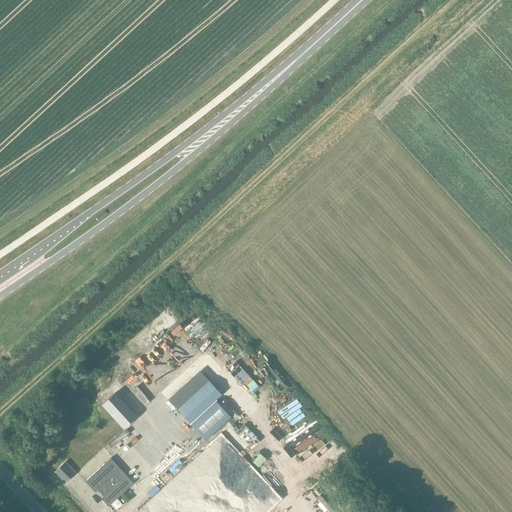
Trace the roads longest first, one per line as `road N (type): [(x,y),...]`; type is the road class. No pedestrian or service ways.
road 1 (secondary): [(0,296),(146,192),(214,131)]
road 2 (secondary): [(214,131),(0,276)]
road 3 (secondary): [(214,131),(362,0)]
